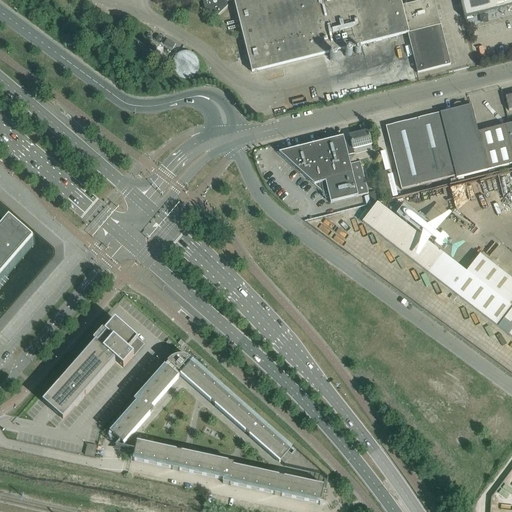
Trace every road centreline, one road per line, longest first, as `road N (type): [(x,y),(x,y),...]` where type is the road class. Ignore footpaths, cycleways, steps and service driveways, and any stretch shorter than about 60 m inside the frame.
road 1 (secondary): [(413,511),(295,356),(153,213)]
road 2 (secondary): [(126,240),(304,401),(394,511)]
road 3 (unclassified): [(233,140),(273,212),(511,387)]
road 4 (unclassified): [(233,140),(511,69)]
road 5 (unclassified): [(233,140),(212,101),(125,102),(0,11)]
road 6 (secondary): [(139,200),(0,80)]
road 7 (unclassified): [(17,370),(126,240)]
road 8 (unclassified): [(113,230),(3,357)]
road 9 (secondary): [(0,131),(113,230)]
